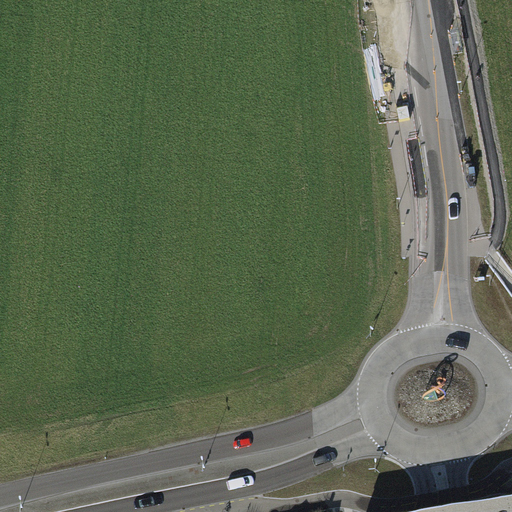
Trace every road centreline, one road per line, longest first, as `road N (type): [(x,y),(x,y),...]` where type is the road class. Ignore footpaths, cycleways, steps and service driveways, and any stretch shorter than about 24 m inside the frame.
road 1 (primary): [(375,389),(316,427),(0,499)]
road 2 (primary): [(121,511),(302,470),(387,433)]
road 3 (secondary): [(460,339),(454,204),(427,118)]
road 4 (secondary): [(427,118),(416,338)]
road 5 (primary): [(387,433),(411,452),(450,456),(484,436),(497,410)]
